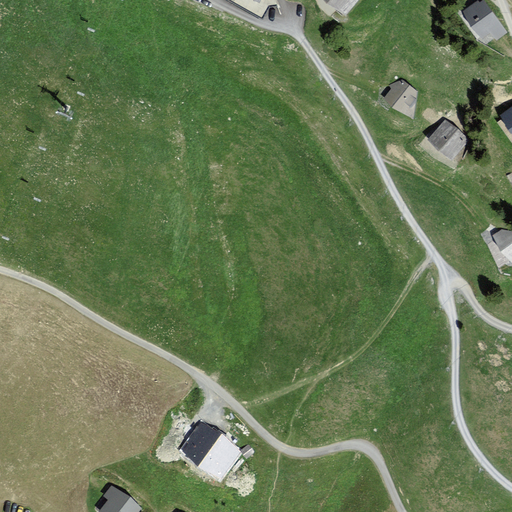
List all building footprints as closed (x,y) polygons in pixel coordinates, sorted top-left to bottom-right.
[(356,0),(330,0),(345,13),(356,0)] [(507,32),(484,0),(482,0),(479,2),(478,0),(463,10),(483,38),(491,32),(496,40),(507,32)] [(417,92),(402,80),(384,100),(413,120),(417,92)] [(511,107),(501,115),(511,130),(511,107)] [(466,141),(443,121),(426,140),(449,160),(466,141)] [(511,261),(511,232),(502,230),(494,237),(511,261)] [(234,451),(205,429),(186,453),(220,479),(229,467),(224,463),(234,451)] [(139,511),(141,510),(112,486),(103,497),(107,500),(98,511),(139,511)]
